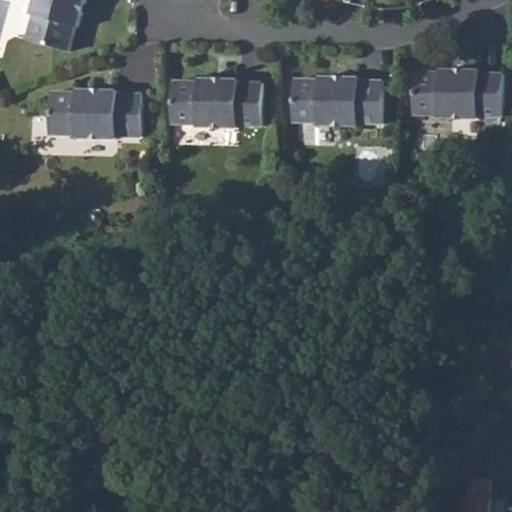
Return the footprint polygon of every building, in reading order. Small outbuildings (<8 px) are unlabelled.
[(38,0),(34,18),(37,18),(30,42),(72,54),(79,29),(81,30),(88,0),(38,0)] [(508,118),(509,75),(484,74),(484,72),(444,71),(444,74),(418,73),(417,116),(443,116),(443,119),(483,120),(483,117),(508,118)] [(387,123),(388,80),(363,80),(363,77),(323,76),(323,78),(298,78),(297,121),(322,122),(322,124),(362,125),(362,122),(387,123)] [(266,131),(267,88),(242,87),(242,85),(202,83),(202,86),(176,85),(175,129),(201,129),(201,132),(241,132),(241,130),(266,131)] [(145,139),(146,95),(121,95),(121,92),(81,91),(81,94),(55,93),(54,137),(79,137),(80,139),(120,140),(120,138),(145,139)] [(511,183),(506,182),(496,213),(511,215),(511,183)] [(511,282),(500,282),(498,298),(511,299),(511,282)] [(464,511),(492,511),(493,500),(493,483),(475,483),(475,500),(464,500),(464,511)]
